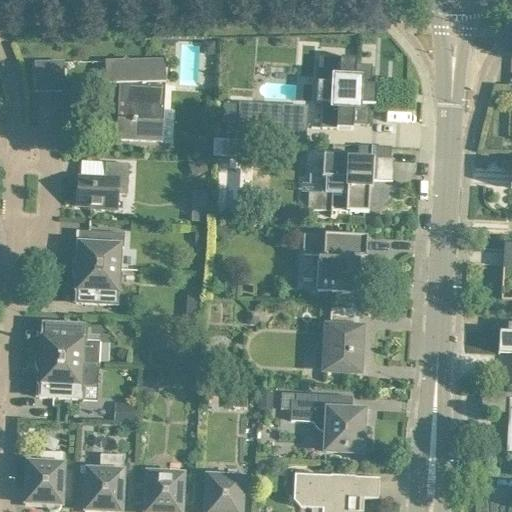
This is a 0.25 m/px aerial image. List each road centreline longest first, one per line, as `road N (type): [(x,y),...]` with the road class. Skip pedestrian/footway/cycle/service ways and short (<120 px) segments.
road 1 (residential): [(10,247),(14,156),(49,157),(45,248)]
road 2 (unclassified): [(438,357),(450,144)]
road 3 (residential): [(0,448),(10,247)]
road 4 (unclassified): [(438,357),(419,511)]
road 5 (unclassified): [(441,511),(438,357)]
road 6 (unclassified): [(450,144),(466,31),(479,0)]
road 7 (unclassified): [(432,0),(450,144)]
